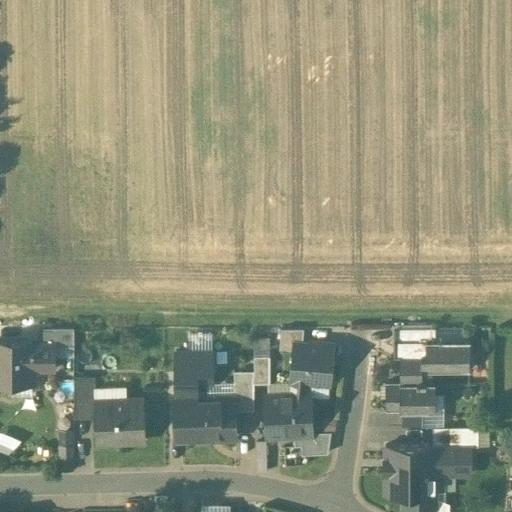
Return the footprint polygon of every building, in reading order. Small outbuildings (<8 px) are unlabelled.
[(74,326),(38,326),(38,343),(53,344),(54,345),(74,345),(74,326)] [(304,326),(281,326),(279,346),(294,348),(294,342),(302,342),(304,326)] [(435,327),(394,327),(394,341),(399,341),(399,339),(435,339),(435,327)] [(270,336),(254,336),(254,354),(270,354),(270,336)] [(435,339),(399,339),(399,341),(394,341),(394,355),(400,355),(400,380),(386,380),(386,409),(400,409),(400,410),(423,410),(435,410),(435,394),(435,382),(432,382),(432,369),(469,369),(469,339),(435,339)] [(32,340),(0,340),(0,381),(12,381),(12,377),(32,377),(32,367),(53,367),(54,345),(53,344),(38,343),(32,343),(32,340)] [(302,342),(294,342),(294,348),(291,378),(308,379),(329,381),(332,343),(310,341),(310,343),(302,342)] [(235,398),(196,399),(196,377),(212,377),(212,350),(176,350),(176,394),(175,394),(176,430),(187,430),(187,438),(236,436),(235,398)] [(270,354),(254,354),(254,369),(254,382),(268,382),(270,382),(270,354)] [(254,369),(239,369),(240,408),(254,408),(254,382),(254,369)] [(88,374),(74,374),(74,413),(88,413),(88,374)] [(308,379),(291,378),(270,382),(268,382),(268,393),(266,393),(268,434),(312,432),(310,391),(307,391),(308,379)] [(443,394),(435,394),(435,410),(423,410),(423,427),(433,427),(443,427),(443,394)] [(143,397),(95,399),(97,440),(145,438),(143,397)] [(443,427),(433,427),(433,444),(433,446),(457,446),(470,446),(478,446),(478,427),(443,427)] [(433,444),(385,444),(385,457),(384,457),(383,471),(385,471),(385,494),(387,494),(387,493),(403,494),(403,508),(435,508),(435,497),(435,490),(435,474),(444,474),(457,474),(457,446),(433,446),(433,444)] [(471,474),(470,446),(457,446),(457,474),(471,474)] [(444,490),(444,474),(435,474),(435,490),(444,490)] [(449,511),(449,503),(435,497),(435,508),(434,511),(449,511)]
